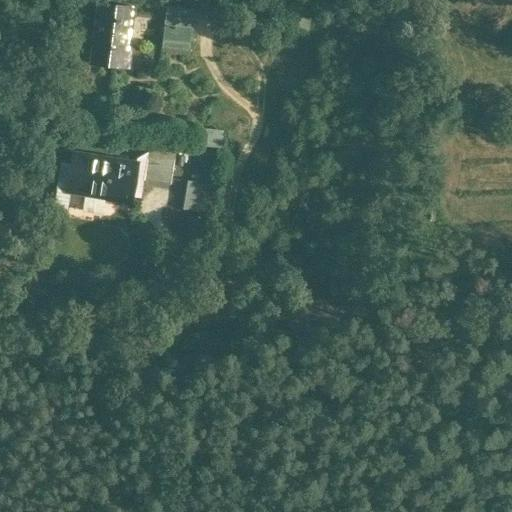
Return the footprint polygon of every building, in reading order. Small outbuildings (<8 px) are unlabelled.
[(130,6),(100,2),(93,63),(128,68),(131,51),(124,50),(130,6)] [(193,10),(168,8),(166,26),(192,29),(193,10)] [(192,29),(166,26),(162,45),(190,48),(192,29)] [(204,144),(221,146),(223,129),(206,128),(204,144)] [(176,148),(149,146),(146,163),(144,180),(170,184),(176,148)] [(111,161),(73,154),(72,164),(60,162),(57,182),(68,184),(67,190),(85,193),(82,210),(102,213),(104,198),(129,202),(130,196),(140,198),(144,180),(146,163),(111,158),(111,161)] [(219,176),(202,176),(202,215),(219,215),(219,176)] [(205,221),(187,220),(186,245),(204,246),(205,221)]
